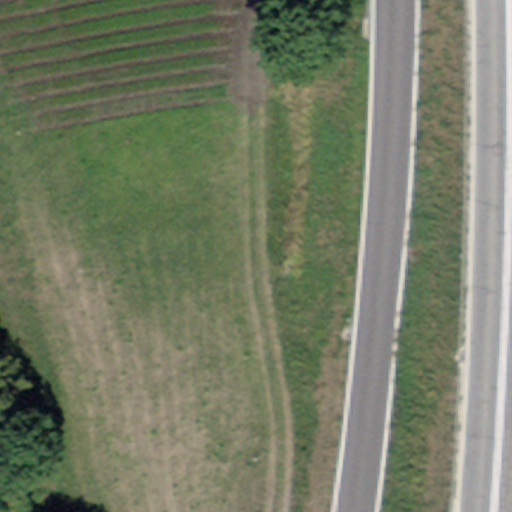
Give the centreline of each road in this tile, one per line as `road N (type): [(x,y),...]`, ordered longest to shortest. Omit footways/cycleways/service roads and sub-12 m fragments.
road 1 (primary): [(395,0),(356,511)]
road 2 (track): [(277,511),(257,107),(267,0)]
